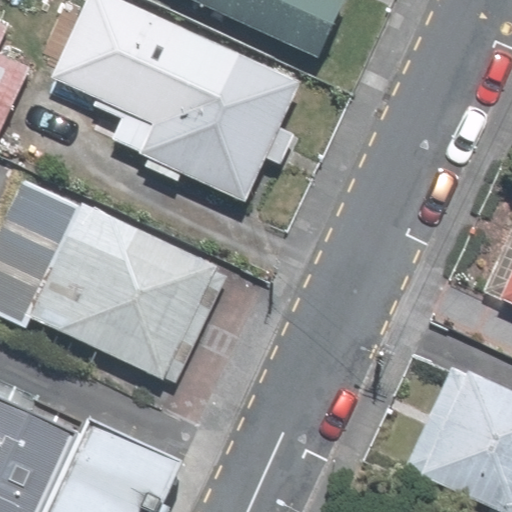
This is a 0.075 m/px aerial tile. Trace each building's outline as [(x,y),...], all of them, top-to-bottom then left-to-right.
[(48,0),(134,42),(146,16),(154,1),(152,0),(48,0)] [(328,0),(169,0),(300,61),(328,0)] [(289,86),(146,16),(134,42),(87,138),(230,208),(289,86)] [(0,57),(0,33),(2,29),(0,28),(0,126),(26,69),(0,57)] [(81,208),(23,182),(0,230),(0,318),(27,332),(32,321),(163,384),(165,379),(177,385),(229,279),(217,273),(219,269),(83,204),(81,208)] [(511,213),(470,291),(511,313),(511,213)] [(384,466),(473,511),(498,511),(503,503),(510,489),(511,489),(511,396),(440,359),(384,466)] [(0,511),(47,511),(82,438),(33,415),(40,399),(0,380),(0,511)] [(82,438),(47,511),(163,511),(184,467),(89,424),(82,438)] [(511,511),(511,507),(503,503),(498,511),(511,511)]
